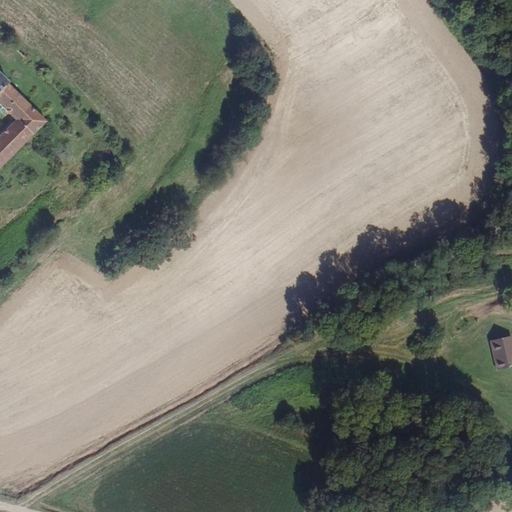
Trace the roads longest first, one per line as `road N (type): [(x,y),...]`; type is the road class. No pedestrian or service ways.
road 1 (track): [(18,509),(273,363)]
road 2 (track): [(273,363),(511,249)]
road 3 (track): [(273,363),(381,354),(434,367),(490,395)]
